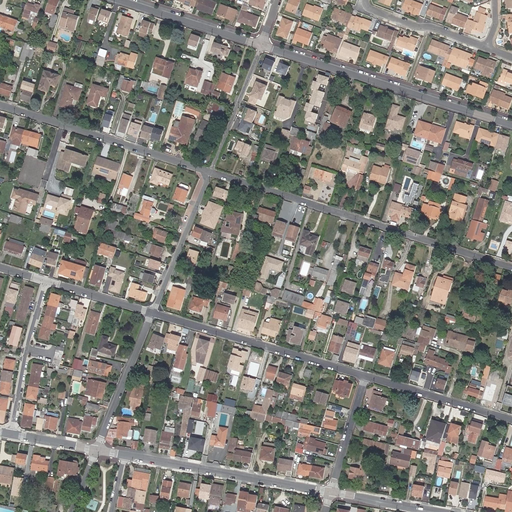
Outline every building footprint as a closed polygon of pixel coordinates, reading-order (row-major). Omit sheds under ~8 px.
[(51,0),(49,0),(46,12),(47,12),(46,14),(53,16),(51,22),(55,23),(57,15),(55,14),(59,1),(56,0),(54,0),(54,1),(51,0)] [(197,9),(201,10),(201,9),(207,11),(207,12),(212,15),(217,3),(208,0),(197,0),(195,6),(198,7),(197,9)] [(261,10),(264,4),(265,0),(250,0),(249,5),(261,10)] [(300,0),(289,0),(288,3),(290,3),(287,10),(296,13),(300,0)] [(414,13),(418,15),(422,5),(408,0),(404,0),(402,8),(406,10),(405,10),(408,11),(411,12),(414,13)] [(27,4),(23,17),(29,19),(30,14),(37,16),(38,13),(40,6),(36,4),(35,6),(27,4)] [(314,7),(307,4),(303,14),(319,20),(324,9),(319,7),(319,9),(314,7)] [(429,4),(426,13),(431,15),(433,16),(439,18),(439,17),(443,19),(447,9),(443,7),(442,9),(429,4)] [(218,14),(226,17),(226,18),(233,21),(236,14),(238,14),(239,11),(237,11),(222,5),(218,14)] [(451,23),(463,27),(464,27),(467,19),(467,18),(457,13),(458,10),(457,8),(450,6),(445,20),(451,23)] [(95,22),(100,8),(95,7),(95,9),(91,8),(88,19),(95,22)] [(351,17),(352,15),(335,8),(331,18),(344,23),(348,24),(351,17)] [(78,18),(72,16),(70,15),(71,11),(65,9),(59,27),(73,32),(78,18)] [(108,23),(112,13),(102,10),(99,20),(108,23)] [(241,11),(237,21),(241,23),(242,22),(256,27),(259,18),(241,11)] [(479,32),(482,25),(486,17),(476,13),(474,20),(473,21),(467,19),(464,27),(466,29),(470,30),(471,28),(479,32)] [(0,26),(17,32),(20,22),(0,15),(0,26)] [(125,16),(119,34),(127,37),(133,19),(125,16)] [(356,18),(351,17),(348,24),(348,26),(347,27),(345,34),(345,35),(348,35),(351,28),(359,31),(360,28),(367,31),(371,22),(363,19),(362,21),(356,18)] [(283,18),(277,34),(287,39),(293,22),(283,18)] [(148,34),(149,30),(152,31),(155,24),(143,20),(140,31),(148,34)] [(167,27),(160,24),(157,32),(165,34),(167,27)] [(396,39),(398,33),(381,26),(380,30),(378,29),(376,35),(393,41),(394,38),(396,39)] [(297,28),(293,39),(298,41),(298,39),(305,41),(304,43),(308,45),(312,34),(297,28)] [(333,52),(337,54),(342,40),(329,34),(324,47),(329,48),(334,50),(333,52)] [(201,37),(192,35),(189,45),(198,47),(201,37)] [(15,40),(7,37),(5,45),(12,48),(15,40)] [(413,51),(415,47),(418,40),(410,37),(409,39),(403,37),(403,38),(399,37),(396,44),(413,51)] [(448,60),(452,50),(448,48),(449,46),(432,40),(427,50),(445,56),(444,58),(442,65),(445,67),(448,60)] [(49,42),(47,49),(54,52),(56,44),(49,42)] [(351,56),(356,58),(360,48),(344,42),(340,54),(345,56),(346,54),(351,56)] [(31,44),(25,43),(19,60),(25,61),(27,56),(29,49),(31,44)] [(227,49),(227,47),(214,43),(211,51),(227,56),(230,50),(227,49)] [(460,51),(452,48),(452,50),(448,60),(447,61),(466,68),(467,64),(469,59),(470,56),(460,52),(460,51)] [(382,64),(386,65),(389,58),(371,51),(367,61),(373,63),(376,64),(381,66),(382,64)] [(141,57),(135,55),(134,58),(134,59),(133,64),(130,63),(131,58),(121,55),(118,55),(117,61),(118,61),(117,63),(137,70),(141,57)] [(95,65),(103,67),(105,58),(104,58),(98,56),(95,65)] [(266,57),(263,67),(276,71),(279,61),(266,57)] [(157,58),(152,74),(163,77),(168,62),(157,58)] [(388,67),(395,71),(401,73),(401,74),(405,76),(408,66),(409,64),(410,64),(411,61),(407,59),(406,62),(405,63),(391,58),(388,67)] [(493,63),(487,61),(479,58),(475,67),(483,71),(482,74),(490,77),(491,74),(489,73),(493,63)] [(487,60),(487,61),(493,63),(489,73),(491,74),(496,63),(487,60)] [(277,71),(289,76),(294,67),(281,61),(277,71)] [(424,78),(423,80),(430,82),(434,71),(420,66),(416,75),(424,78)] [(190,69),(185,86),(196,90),(202,72),(197,70),(197,72),(190,69)] [(511,83),(511,73),(510,73),(510,74),(502,71),(499,79),(503,80),(511,83)] [(47,84),(50,84),(56,86),(59,76),(45,72),(39,89),(45,91),(47,84)] [(162,88),(165,89),(170,73),(167,72),(164,80),(165,81),(163,87),(162,87),(162,88)] [(223,74),(218,88),(229,92),(235,78),(223,74)] [(445,85),(452,87),(458,90),(462,80),(449,75),(446,74),(442,83),(445,85)] [(135,81),(123,78),(123,76),(120,75),(116,88),(121,89),(120,90),(129,93),(132,85),(134,85),(135,81)] [(205,81),(201,93),(206,94),(210,83),(205,81)] [(67,85),(61,105),(70,108),(73,98),(78,100),(81,89),(80,89),(82,84),(75,82),(74,87),(67,85)] [(475,93),(482,96),(486,88),(479,85),(473,83),(472,86),(468,85),(466,92),(474,95),(475,93)] [(12,88),(1,84),(0,86),(0,93),(9,96),(12,88)] [(105,97),(108,89),(94,84),(87,104),(97,107),(101,95),(105,97)] [(267,91),(261,89),(257,98),(271,103),(274,94),(271,93),(272,91),(268,89),(267,91)] [(30,103),(33,93),(23,90),(20,99),(30,103)] [(511,99),(501,95),(496,93),(497,91),(493,90),(488,101),(492,102),(497,104),(499,105),(507,108),(511,99)] [(317,105),(317,106),(320,107),(324,95),(315,92),(314,96),(316,97),(314,103),(317,105)] [(278,105),(280,106),(278,111),(277,112),(277,114),(276,114),(283,117),(285,120),(290,118),(296,103),(292,102),(291,103),(284,100),(285,99),(281,97),(278,105)] [(213,106),(211,109),(217,112),(220,106),(214,103),(213,106)] [(201,110),(187,105),(185,110),(198,116),(200,113),(201,110)] [(248,106),(238,129),(251,134),(261,112),(248,106)] [(341,126),(348,111),(337,106),(330,121),(341,126)] [(400,116),(403,108),(397,106),(390,129),(397,131),(398,128),(405,131),(409,119),(400,116)] [(348,111),(341,126),(345,127),(351,112),(348,111)] [(110,113),(105,125),(112,128),(117,115),(110,113)] [(364,113),(362,120),(359,127),(371,131),(373,126),(376,117),(372,116),(372,115),(368,113),(368,115),(364,113)] [(181,122),(179,121),(174,137),(181,139),(180,140),(187,143),(194,121),(183,117),(181,122)] [(134,136),(134,137),(138,138),(142,122),(135,120),(134,123),(132,123),(128,134),(134,136)] [(174,137),(179,121),(176,120),(175,123),(174,122),(170,136),(174,137)] [(196,138),(200,140),(207,123),(203,120),(196,138)] [(325,122),(322,120),(320,127),(319,129),(319,130),(321,132),(323,129),(330,132),(332,127),(330,126),(331,124),(325,122)] [(460,134),(471,137),(475,127),(471,126),(467,124),(465,124),(457,121),(454,132),(460,134)] [(427,138),(431,126),(419,122),(415,135),(427,138)] [(319,129),(320,127),(309,124),(307,132),(310,133),(317,135),(319,130),(319,129)] [(150,140),(154,129),(144,126),(140,138),(150,140)] [(444,130),(431,126),(427,138),(440,142),(444,130)] [(22,142),(25,130),(13,127),(9,139),(12,140),(12,143),(21,146),(22,143),(22,142)] [(302,130),(293,127),(290,134),(300,137),(302,130)] [(154,128),(150,140),(154,142),(154,139),(160,141),(163,130),(154,128)] [(40,134),(25,130),(22,142),(36,146),(40,134)] [(479,130),(476,140),(493,146),(496,147),(500,134),(497,133),(489,131),(488,133),(479,130)] [(290,133),(284,131),(282,137),(289,139),(290,133)] [(252,133),(250,140),(256,142),(258,136),(252,133)] [(496,147),(496,148),(505,151),(509,138),(500,134),(496,147)] [(290,149),(291,149),(298,151),(306,153),(309,142),(294,137),(290,149)] [(360,141),(352,138),(350,144),(358,147),(360,141)] [(247,156),(251,146),(238,141),(235,149),(243,152),(242,154),(247,156)] [(266,145),(265,149),(267,150),(264,158),(272,160),(271,163),(274,164),(279,149),(266,145)] [(33,156),(35,150),(29,148),(27,154),(33,156)] [(264,158),(267,150),(265,149),(261,159),(271,163),(272,160),(264,158)] [(408,149),(404,161),(416,165),(420,153),(408,149)] [(7,150),(6,161),(15,161),(15,151),(7,150)] [(61,152),(57,168),(67,171),(70,162),(80,165),(83,155),(72,152),(72,153),(66,152),(66,154),(61,152)] [(362,173),(368,158),(361,156),(360,160),(350,157),(349,160),(345,159),(342,170),(346,171),(347,167),(362,173)] [(472,164),(454,158),(451,168),(455,169),(453,173),(465,177),(468,169),(471,170),(472,164)] [(96,173),(115,179),(120,165),(105,160),(103,165),(97,163),(95,168),(98,169),(96,173)] [(436,171),(435,172),(436,173),(441,174),(444,165),(438,164),(436,170),(436,171)] [(373,166),(370,176),(378,179),(377,181),(385,184),(390,170),(382,167),(381,169),(373,166)] [(172,174),(155,168),(151,181),(157,184),(158,180),(168,184),(172,174)] [(314,176),(326,180),(329,181),(332,174),(331,174),(316,169),(314,176)] [(429,171),(427,177),(434,180),(436,173),(435,172),(429,171)] [(129,189),(131,181),(128,179),(129,176),(124,174),(120,187),(121,188),(122,185),(125,186),(124,188),(129,189)] [(363,175),(360,174),(355,187),(359,189),(363,175)] [(488,181),(486,187),(495,190),(497,184),(488,181)] [(404,193),(402,201),(418,204),(418,201),(415,200),(419,184),(413,182),(410,195),(404,193)] [(312,187),(305,185),(303,192),(310,194),(312,187)] [(214,196),(226,199),(228,191),(216,187),(214,196)] [(480,187),(478,194),(481,195),(482,191),(486,192),(487,189),(480,187)] [(178,188),(173,199),(183,203),(188,192),(182,189),(178,188)] [(37,197),(29,195),(29,197),(17,194),(13,193),(11,199),(16,200),(13,211),(24,215),(28,204),(35,206),(37,197)] [(61,198),(48,194),(45,204),(58,208),(56,213),(67,216),(72,197),(62,194),(61,198)] [(251,195),(248,203),(255,205),(258,197),(251,195)] [(454,198),(450,212),(452,212),(450,217),(458,220),(460,215),(462,216),(465,206),(464,205),(465,201),(454,198)] [(472,221),(467,237),(477,240),(478,240),(481,241),(483,234),(480,233),(481,228),(485,229),(487,225),(478,223),(485,200),(479,198),(472,221)] [(141,216),(139,215),(135,213),(133,219),(135,219),(148,223),(149,219),(148,219),(148,218),(150,213),(153,214),(155,213),(156,211),(155,209),(152,208),(153,203),(146,201),(141,216)] [(511,204),(506,201),(500,220),(506,221),(507,218),(511,219),(511,210),(509,210),(511,204)] [(216,222),(221,224),(223,220),(218,219),(222,207),(209,202),(201,223),(214,228),(216,222)] [(403,205),(392,202),(389,212),(388,215),(392,216),(391,218),(392,220),(397,222),(399,221),(400,219),(401,215),(401,214),(404,213),(407,213),(406,217),(409,218),(412,208),(409,207),(408,208),(404,207),(404,205),(403,205)] [(440,205),(429,202),(428,205),(423,204),(421,212),(425,214),(436,217),(440,218),(442,208),(440,207),(440,205)] [(123,206),(113,203),(110,209),(121,212),(123,206)] [(467,206),(465,206),(462,216),(460,215),(458,220),(462,222),(467,206)] [(88,217),(90,210),(80,207),(79,209),(78,212),(78,213),(77,214),(79,214),(74,229),(85,232),(90,217),(88,217)] [(272,223),(276,212),(259,207),(258,211),(261,212),(259,219),(272,223)] [(221,228),(236,233),(243,214),(233,211),(232,213),(228,212),(227,217),(225,216),(221,228)] [(20,224),(23,217),(13,213),(11,220),(20,224)] [(41,218),(40,223),(41,224),(50,227),(52,222),(41,218)] [(105,227),(115,230),(117,222),(107,219),(105,227)] [(276,220),(272,235),(282,238),(287,224),(276,220)] [(296,242),(300,228),(290,225),(285,239),(296,242)] [(115,230),(105,227),(104,229),(109,231),(108,234),(113,236),(115,230)] [(164,242),(167,233),(156,229),(154,236),(155,237),(155,239),(164,242)] [(130,235),(119,231),(115,230),(113,236),(132,242),(133,238),(132,237),(132,236),(130,235)] [(312,255),(318,237),(309,234),(310,232),(304,230),(300,244),(301,244),(308,246),(306,251),(305,252),(312,255)] [(199,239),(208,242),(211,234),(203,231),(199,239)] [(319,237),(318,237),(312,255),(305,252),(305,254),(313,257),(319,237)] [(159,257),(163,245),(150,241),(146,253),(159,257)] [(24,247),(7,242),(4,251),(21,257),(24,257),(25,253),(23,252),(24,247)] [(329,243),(323,242),(319,254),(323,255),(326,246),(328,246),(329,243)] [(113,258),(116,248),(101,243),(98,253),(113,258)] [(236,261),(241,245),(238,244),(233,259),(236,261)] [(361,247),(355,264),(358,265),(360,259),(366,261),(367,257),(368,258),(371,250),(361,247)] [(190,263),(189,265),(195,267),(199,253),(190,250),(186,262),(190,263)] [(41,269),(46,255),(35,251),(30,265),(41,269)] [(56,267),(60,253),(50,251),(47,263),(52,264),(51,266),(56,267)] [(281,271),(284,261),(266,255),(258,276),(267,279),(270,268),(281,271)] [(335,256),(326,283),(329,284),(338,257),(335,256)] [(329,284),(326,283),(333,285),(342,258),(338,257),(329,284)] [(59,273),(70,277),(74,264),(76,260),(76,259),(71,258),(70,263),(63,261),(59,273)] [(161,263),(151,259),(149,267),(159,270),(161,263)] [(385,275),(381,273),(378,280),(387,283),(393,263),(390,262),(390,261),(385,260),(383,268),(387,269),(385,275)] [(371,276),(375,277),(378,265),(370,262),(362,287),(367,288),(368,285),(371,276)] [(74,264),(70,277),(81,280),(83,276),(85,267),(74,264)] [(96,265),(90,283),(99,286),(105,268),(96,265)] [(396,274),(393,284),(409,289),(412,280),(415,267),(407,265),(404,276),(396,274)] [(113,277),(109,290),(118,292),(124,273),(115,270),(115,268),(110,266),(108,275),(113,277)] [(321,269),(314,267),(312,275),(319,277),(318,278),(325,280),(326,275),(320,273),(321,269)] [(194,278),(195,273),(189,271),(185,283),(187,283),(189,276),(194,278)] [(146,273),(143,280),(153,283),(155,276),(146,273)] [(419,275),(417,274),(415,282),(417,282),(417,283),(424,285),(426,279),(423,278),(424,276),(420,274),(419,275)] [(498,286),(501,276),(494,274),(491,284),(498,286)] [(445,302),(451,282),(449,281),(450,278),(444,276),(443,279),(438,278),(435,286),(437,287),(434,299),(445,302)] [(219,282),(219,281),(214,279),(211,288),(217,290),(219,282)] [(346,292),(349,281),(345,280),(341,291),(346,292)] [(356,283),(349,281),(346,292),(352,294),(356,283)] [(219,282),(217,290),(216,291),(220,292),(221,288),(225,289),(227,284),(219,282)] [(20,285),(12,283),(6,306),(14,308),(15,303),(20,285)] [(129,296),(144,300),(147,293),(140,291),(142,286),(132,283),(129,296)] [(256,283),(254,292),(268,296),(274,298),(277,299),(280,289),(276,288),(275,289),(271,291),(263,289),(260,285),(256,283)] [(25,286),(16,319),(24,322),(28,308),(27,308),(29,301),(30,302),(34,289),(25,286)] [(190,292),(185,291),(173,288),(167,306),(179,309),(183,296),(188,298),(190,292)] [(503,300),(511,302),(511,291),(502,288),(498,300),(502,301),(503,300)] [(251,291),(244,289),(242,295),(249,297),(251,291)] [(282,301),(291,303),(301,307),(303,302),(304,298),(285,292),(282,301)] [(52,294),(49,305),(58,307),(59,302),(61,296),(52,294)] [(237,297),(226,294),(224,301),(235,304),(237,297)] [(204,300),(193,297),(190,309),(201,312),(203,304),(207,306),(210,298),(205,296),(204,300)] [(274,298),(268,296),(266,302),(272,304),(274,298)] [(303,302),(301,307),(316,311),(319,312),(321,307),(323,308),(323,306),(321,306),(323,300),(315,298),(313,305),(303,302)] [(343,301),(338,300),(334,311),(339,313),(343,301)] [(349,304),(343,301),(339,313),(346,315),(349,304)] [(78,304),(74,320),(73,324),(77,325),(78,321),(80,316),(83,305),(78,304)] [(58,307),(49,305),(46,316),(54,318),(58,307)] [(214,317),(226,320),(230,308),(218,305),(214,317)] [(473,316),(474,312),(474,311),(467,309),(467,308),(464,307),(463,311),(461,316),(473,320),(475,317),(473,316)] [(253,331),(255,325),(253,325),(256,317),(249,315),(250,311),(243,309),(238,326),(253,331)] [(253,325),(255,325),(258,314),(250,311),(249,315),(256,317),(253,325)] [(91,312),(85,332),(93,335),(97,322),(96,321),(98,314),(91,312)] [(447,314),(447,321),(457,323),(458,315),(447,314)] [(320,317),(317,325),(326,328),(327,324),(329,324),(331,318),(322,315),(321,317),(320,317)] [(54,318),(46,316),(42,327),(51,329),(55,330),(57,325),(53,324),(54,318)] [(366,327),(373,329),(374,326),(376,319),(366,316),(362,326),(366,327)] [(362,325),(363,320),(356,317),(354,323),(358,324),(362,325)] [(270,325),(265,323),(264,327),(263,327),(262,332),(274,336),(276,331),(277,331),(280,321),(272,318),(270,322),(272,325),(270,326),(270,325)] [(380,320),(378,327),(378,329),(385,331),(387,323),(380,320)] [(23,328),(14,325),(9,343),(18,346),(23,328)] [(300,343),(304,329),(295,326),(293,331),(289,330),(286,341),(292,343),(293,341),(300,343)] [(51,329),(42,327),(40,337),(48,339),(50,333),(51,329)] [(508,330),(500,328),(498,337),(505,339),(508,330)] [(457,338),(458,335),(448,332),(445,344),(449,345),(451,336),(457,338)] [(157,346),(160,348),(164,338),(154,334),(151,339),(148,347),(154,349),(155,346),(157,346)] [(167,348),(177,351),(177,350),(179,345),(181,337),(175,335),(170,334),(170,335),(166,334),(164,341),(169,342),(167,348)] [(339,342),(341,337),(334,335),(329,350),(338,353),(342,343),(339,342)] [(420,335),(418,342),(427,345),(429,338),(420,335)] [(458,346),(472,350),(475,342),(469,341),(470,337),(458,335),(457,338),(451,336),(449,345),(458,348),(458,346)] [(110,355),(113,346),(106,344),(108,338),(102,337),(98,350),(98,351),(110,355)] [(202,364),(209,342),(199,339),(196,350),(197,351),(196,356),(196,362),(202,364)] [(417,355),(420,344),(416,343),(415,345),(404,341),(403,345),(400,353),(405,354),(406,351),(412,353),(417,355)] [(345,355),(356,358),(360,346),(348,342),(345,355)] [(424,349),(425,346),(420,344),(417,355),(415,360),(420,362),(423,349),(424,349)] [(185,354),(187,347),(179,345),(177,350),(177,351),(176,354),(178,355),(175,367),(178,368),(182,369),(183,370),(187,355),(185,354)] [(373,359),(376,349),(367,347),(366,350),(361,349),(359,355),(373,359)] [(247,362),(250,351),(237,348),(231,372),(242,375),(246,362),(247,362)] [(98,351),(98,350),(92,349),(89,356),(96,358),(98,351)] [(384,362),(390,364),(393,353),(383,349),(379,363),(383,364),(384,362)] [(424,362),(445,370),(448,362),(433,356),(435,352),(429,350),(424,362)] [(355,363),(356,358),(345,355),(343,359),(355,363)] [(6,359),(4,370),(13,372),(15,360),(6,359)] [(74,359),(72,368),(74,369),(76,369),(80,370),(83,361),(78,360),(74,359)] [(106,365),(91,361),(89,371),(104,374),(105,370),(106,365)] [(251,375),(256,377),(260,364),(251,361),(247,376),(250,377),(251,375)] [(34,364),(31,375),(40,377),(43,366),(34,364)] [(484,386),(490,367),(486,365),(484,372),(486,372),(484,379),(482,378),(480,385),(484,386)] [(278,368),(269,366),(266,377),(270,378),(274,380),(278,368)] [(13,372),(4,370),(2,381),(11,382),(13,372)] [(207,379),(216,381),(218,374),(207,370),(204,379),(207,380),(207,379)] [(422,381),(423,378),(426,378),(427,373),(416,370),(414,379),(422,381)] [(205,374),(198,372),(196,380),(203,382),(205,374)] [(288,374),(280,372),(277,382),(288,385),(291,377),(288,376),(288,374)] [(40,377),(31,375),(29,386),(38,388),(40,377)] [(436,385),(448,389),(451,381),(439,377),(436,385)] [(88,394),(91,395),(92,393),(97,395),(97,397),(101,398),(105,384),(91,381),(89,380),(85,393),(88,394)] [(11,382),(2,381),(1,385),(0,384),(0,388),(0,389),(0,391),(0,392),(9,394),(11,382)] [(339,382),(335,381),(332,390),(336,391),(336,394),(340,395),(344,396),(348,398),(352,385),(348,384),(344,383),(340,381),(339,382)] [(464,387),(463,393),(467,394),(468,392),(478,395),(477,397),(481,398),(483,392),(479,391),(481,386),(478,386),(479,384),(477,383),(476,385),(473,384),(474,382),(471,381),(469,389),(464,387)] [(144,386),(137,384),(136,388),(134,388),(133,391),(132,391),(131,396),(130,399),(132,400),(131,405),(134,406),(139,407),(140,407),(144,386)] [(271,400),(276,385),(273,384),(271,389),(268,389),(265,398),(268,399),(271,400)] [(304,397),(302,396),(305,387),(294,384),(291,393),(290,397),(303,401),(304,397)] [(38,388),(29,386),(27,398),(36,399),(38,391),(38,388)] [(511,387),(506,386),(501,404),(511,406),(511,387)] [(491,388),(488,398),(493,400),(496,389),(491,388)] [(226,390),(223,399),(229,400),(231,392),(226,390)] [(372,395),(373,395),(374,395),(372,402),(371,402),(370,406),(382,410),(383,406),(384,406),(387,399),(381,397),(382,393),(374,391),(372,395)] [(326,404),(328,395),(317,392),(314,401),(326,404)] [(191,399),(181,396),(179,408),(185,409),(182,423),(183,423),(184,414),(186,414),(186,410),(190,411),(191,408),(190,408),(191,399)] [(260,406),(254,405),(252,411),(265,414),(267,415),(271,401),(266,399),(264,404),(263,407),(265,408),(264,409),(259,408),(260,406)] [(197,401),(193,400),(191,415),(199,417),(201,405),(197,404),(197,401)] [(216,403),(209,401),(208,406),(210,406),(209,412),(208,412),(207,415),(214,416),(216,403)] [(252,411),(254,405),(254,404),(241,401),(239,408),(252,411)] [(26,403),(24,414),(33,416),(36,417),(37,410),(34,410),(35,405),(26,403)] [(236,407),(222,404),(217,403),(216,410),(221,411),(235,414),(236,407)] [(281,418),(284,411),(277,409),(275,417),(281,418)] [(189,419),(190,411),(186,410),(186,414),(184,414),(183,423),(181,434),(186,435),(189,419)] [(325,426),(335,429),(337,421),(333,420),(335,412),(327,410),(325,418),(328,419),(328,420),(327,420),(326,422),(325,426)] [(44,418),(43,425),(46,426),(50,427),(50,428),(56,429),(58,418),(59,413),(48,411),(47,416),(44,416),(44,418)] [(284,411),(281,418),(286,419),(287,419),(293,421),(297,422),(299,416),(284,411)] [(33,416),(24,414),(22,425),(31,427),(33,416)] [(267,415),(265,414),(264,420),(280,423),(281,418),(275,417),(267,415)] [(85,416),(82,430),(90,431),(91,423),(96,424),(97,418),(90,417),(85,416)] [(70,418),(67,431),(80,434),(83,422),(79,421),(79,420),(70,418)] [(479,435),(482,423),(473,420),(471,426),(469,426),(467,431),(471,432),(468,440),(474,442),(477,434),(479,435)] [(134,422),(120,421),(120,426),(119,426),(117,438),(121,439),(122,435),(127,436),(129,428),(131,428),(132,425),(134,425),(134,422)] [(367,431),(374,433),(374,432),(386,435),(388,427),(370,422),(365,421),(363,430),(367,431)] [(299,429),(298,434),(309,436),(311,431),(307,430),(305,430),(306,424),(300,423),(299,427),(299,429)] [(451,425),(446,423),(446,426),(442,438),(441,441),(444,442),(445,440),(457,443),(458,437),(458,436),(461,427),(451,424),(451,425)] [(438,452),(441,441),(442,438),(446,426),(439,424),(439,425),(433,424),(429,435),(428,435),(427,439),(422,438),(419,448),(438,452)] [(170,455),(171,449),(169,449),(171,435),(174,436),(175,428),(166,426),(165,432),(165,434),(163,433),(162,437),(160,448),(168,449),(167,455),(170,455)] [(224,446),(228,428),(220,427),(218,436),(211,435),(210,443),(214,444),(224,446)] [(111,445),(112,437),(115,437),(116,429),(110,429),(107,436),(111,445)] [(158,431),(145,429),(143,440),(155,442),(158,431)] [(206,439),(190,436),(187,449),(203,452),(206,439)] [(406,446),(417,448),(418,442),(400,437),(398,443),(396,442),(396,445),(400,446),(401,444),(406,446)] [(326,443),(308,438),(305,449),(323,454),(324,449),(326,443)] [(244,451),(245,449),(245,446),(236,445),(238,440),(230,439),(228,450),(235,451),(235,454),(234,459),(243,461),(244,451)] [(385,444),(365,439),(364,443),(376,446),(375,448),(384,450),(385,444)] [(487,445),(487,442),(481,440),(477,454),(487,457),(491,458),(494,447),(490,446),(489,446),(487,445)] [(437,456),(442,457),(446,442),(444,442),(441,441),(438,452),(437,456)] [(261,458),(273,461),(275,449),(274,449),(275,444),(264,442),(263,447),(261,458)] [(497,458),(494,468),(500,470),(501,464),(510,466),(511,458),(511,449),(506,447),(502,460),(497,458)] [(249,452),(244,451),(243,461),(251,462),(253,450),(249,449),(249,452)] [(389,462),(408,467),(412,451),(403,449),(402,454),(398,453),(392,452),(389,462)] [(28,455),(18,453),(16,462),(26,464),(28,455)] [(429,463),(428,471),(433,472),(436,455),(429,454),(424,453),(422,458),(427,459),(427,458),(432,459),(431,464),(429,463)] [(40,457),(40,455),(34,454),(33,458),(32,468),(34,469),(46,471),(47,469),(49,461),(45,461),(46,458),(40,457)] [(497,458),(497,457),(493,456),(492,462),(491,464),(483,461),(483,462),(481,466),(494,469),(494,468),(497,458)] [(291,470),(293,461),(279,458),(277,468),(287,469),(291,470)] [(449,477),(452,463),(440,460),(439,464),(440,464),(438,475),(449,477)] [(77,464),(72,463),(61,461),(59,475),(63,475),(64,472),(69,473),(68,477),(76,478),(77,474),(76,474),(76,471),(78,471),(78,468),(77,468),(77,464)] [(298,474),(308,476),(308,474),(312,475),(312,476),(321,478),(323,468),(300,464),(298,474)] [(484,468),(468,464),(467,465),(472,470),(483,473),(484,468)] [(349,477),(363,480),(365,470),(365,466),(360,465),(360,469),(351,467),(349,477)] [(14,468),(1,466),(0,470),(0,481),(11,483),(14,468)] [(489,478),(499,480),(502,480),(503,476),(500,475),(495,474),(490,473),(491,471),(487,470),(485,479),(489,480),(489,478)] [(140,489),(138,503),(137,509),(143,510),(150,474),(135,471),(133,480),(128,479),(127,486),(131,487),(130,490),(128,490),(127,498),(134,499),(136,488),(140,489)] [(460,486),(464,487),(466,487),(468,478),(476,479),(477,475),(465,472),(465,473),(461,473),(458,486),(460,486)] [(55,478),(46,476),(45,483),(48,484),(47,490),(53,491),(54,484),(55,478)] [(23,497),(27,479),(14,477),(11,495),(23,497)] [(180,482),(178,496),(182,497),(182,495),(185,496),(185,497),(189,498),(192,484),(180,482)] [(223,485),(212,483),(212,485),(210,497),(209,499),(209,502),(219,505),(223,485)] [(481,498),(483,485),(473,483),(471,497),(481,498)] [(210,497),(212,485),(202,484),(201,489),(201,490),(200,495),(199,500),(205,501),(206,498),(209,499),(210,497)] [(414,484),(412,494),(422,496),(424,486),(414,484)] [(171,488),(163,487),(162,492),(161,498),(169,499),(170,493),(171,488)] [(135,502),(138,503),(140,489),(136,488),(134,499),(134,502),(132,502),(132,505),(135,505),(135,502)] [(158,504),(159,497),(160,491),(154,490),(153,495),(150,495),(149,499),(150,499),(150,503),(158,504)] [(249,494),(249,492),(245,492),(245,493),(240,492),(237,506),(247,508),(249,494)] [(236,503),(237,495),(228,494),(226,502),(224,502),(224,505),(226,505),(226,504),(231,505),(231,502),(236,503)] [(256,509),(258,496),(249,494),(247,508),(251,508),(256,509)] [(134,502),(134,499),(127,498),(120,496),(118,507),(131,510),(131,508),(134,508),(137,509),(138,503),(135,502),(135,505),(132,505),(132,502),(134,502)] [(505,508),(506,500),(485,496),(484,505),(492,506),(498,507),(505,508)] [(267,511),(269,505),(258,503),(255,511),(267,511)]
